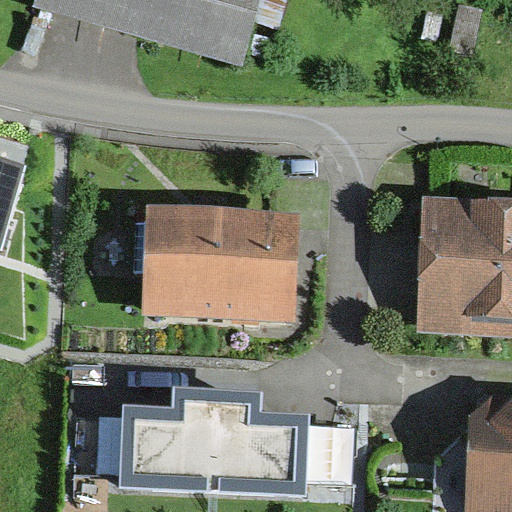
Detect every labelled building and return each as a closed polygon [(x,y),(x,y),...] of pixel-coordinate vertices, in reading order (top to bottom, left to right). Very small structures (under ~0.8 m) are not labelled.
[(268,0),(66,0),(254,52),(268,0)] [(0,235),(14,182),(0,178),(0,235)] [(511,216),(424,215),(421,335),(511,336),(511,216)] [(292,234),(150,229),(146,324),(289,330),(292,234)] [(123,496),(213,499),(216,413),(177,412),(176,431),(125,429),(123,496)] [(511,511),(511,412),(505,413),(474,437),(472,511),(511,511)] [(216,413),(213,499),(304,503),(306,436),(258,435),(259,415),(216,413)]
